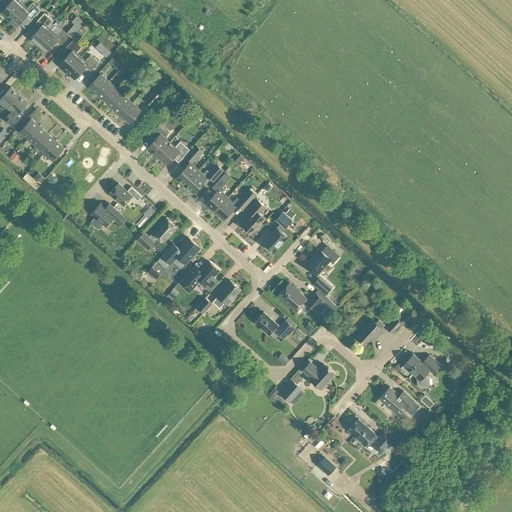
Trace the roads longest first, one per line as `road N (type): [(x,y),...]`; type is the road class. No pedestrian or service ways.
road 1 (residential): [(368,376),(321,334),(280,377),(225,327),(266,282)]
road 2 (residential): [(266,282),(123,154)]
road 3 (residential): [(123,154),(0,50)]
